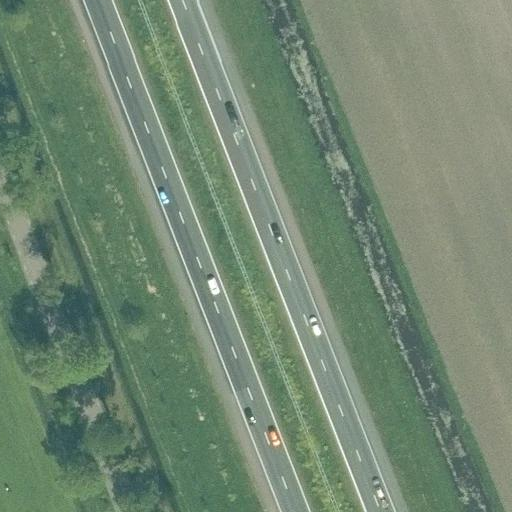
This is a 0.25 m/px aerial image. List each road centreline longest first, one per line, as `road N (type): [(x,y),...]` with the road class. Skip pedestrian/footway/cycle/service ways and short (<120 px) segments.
road 1 (motorway): [(380,511),(180,0)]
road 2 (motorway): [(96,0),(294,511)]
road 3 (tertiary): [(130,511),(0,174)]
